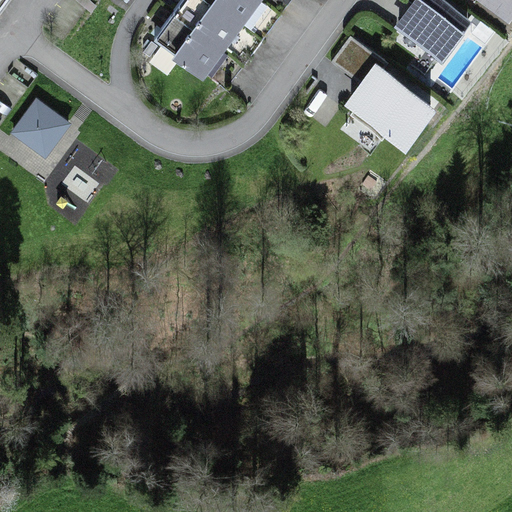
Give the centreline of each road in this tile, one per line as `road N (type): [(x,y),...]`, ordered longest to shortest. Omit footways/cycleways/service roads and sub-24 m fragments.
road 1 (residential): [(346,0),(256,116),(225,138),(164,136),(118,106)]
road 2 (residential): [(118,106),(10,31)]
